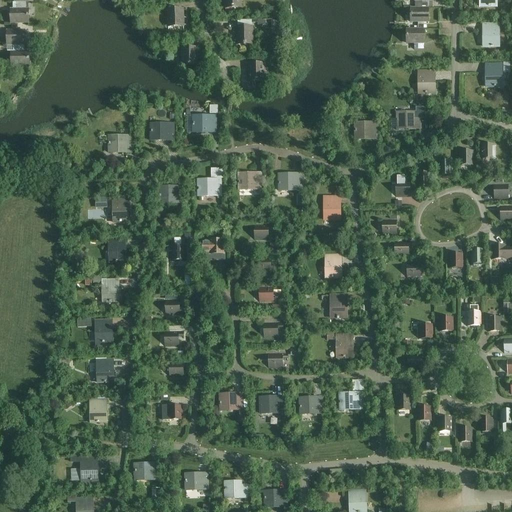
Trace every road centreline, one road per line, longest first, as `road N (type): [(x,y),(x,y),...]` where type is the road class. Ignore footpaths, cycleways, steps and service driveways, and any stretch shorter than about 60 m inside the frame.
road 1 (residential): [(124,435),(151,165),(253,149),(349,179)]
road 2 (residential): [(377,382),(349,179)]
road 3 (residential): [(198,376),(189,317),(207,294),(220,294),(233,308),(236,373)]
road 4 (residential): [(488,229),(445,246),(418,237),(420,208),(434,197),(464,189),(483,211)]
road 5 (residential): [(236,373),(377,382)]
road 6 (residential): [(349,179),(460,118)]
road 7 (residential): [(511,476),(386,463)]
road 8 (residential): [(495,401),(488,365),(456,348),(435,368),(436,388)]
